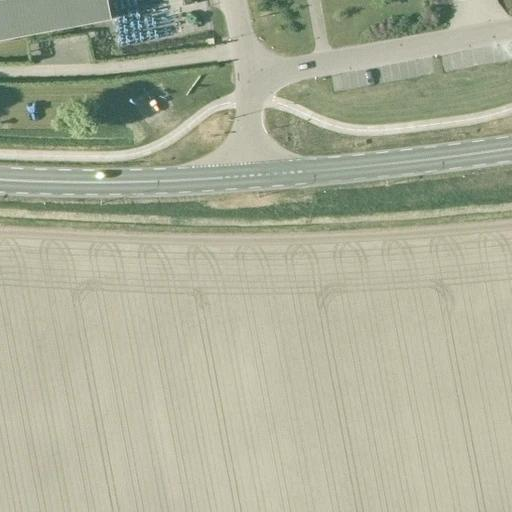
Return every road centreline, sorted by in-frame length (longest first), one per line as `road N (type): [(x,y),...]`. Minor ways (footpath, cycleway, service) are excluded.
road 1 (unclassified): [(511,28),(248,77)]
road 2 (secondary): [(249,177),(511,149)]
road 3 (secondary): [(221,179),(0,181)]
